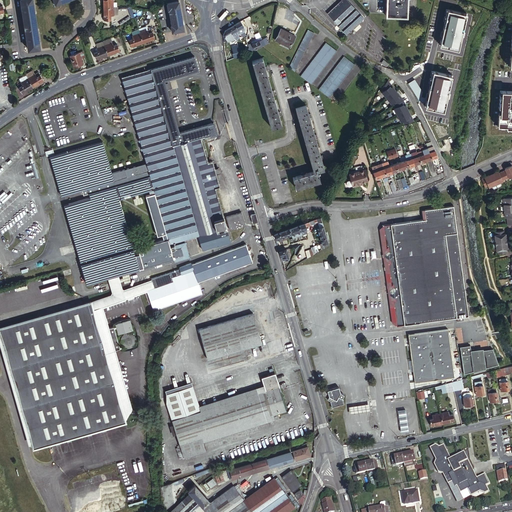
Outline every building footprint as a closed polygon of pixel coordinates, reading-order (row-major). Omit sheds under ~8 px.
[(35,3),(34,0),(21,0),(29,49),(41,47),(40,38),(38,39),(37,30),(39,30),(36,11),(35,11),(33,4),(35,3)] [(359,20),(360,18),(363,16),(347,0),(339,0),(326,12),(346,32),(348,30),(350,32),(353,29),(351,27),(359,20)] [(388,0),(388,2),(387,2),(386,15),(408,15),(408,0),(388,0)] [(184,29),(182,19),(180,11),(181,10),(179,1),(167,3),(169,11),(170,11),(172,23),(171,23),(172,31),(184,29)] [(113,6),(103,6),(104,19),(111,19),(111,14),(114,14),(114,13),(113,6)] [(441,35),(439,44),(450,46),(450,45),(459,47),(462,34),(461,34),(462,28),(463,28),(466,16),(464,16),(465,12),(447,8),(442,31),(444,31),(443,36),(441,35)] [(130,16),(119,23),(121,25),(131,18),(130,16)] [(241,22),(234,26),(238,31),(244,27),(241,22)] [(225,31),(224,35),(225,39),(226,38),(228,41),(230,40),(232,43),(239,39),(238,36),(238,35),(239,35),(237,32),(238,31),(234,26),(225,31)] [(238,35),(238,36),(244,33),(246,30),(244,27),(238,31),(237,32),(239,35),(238,35)] [(281,29),(275,40),(290,47),(296,37),(281,29)] [(140,33),(143,42),(155,38),(153,32),(149,33),(148,30),(140,33)] [(309,30),(290,68),(296,73),(315,33),(309,30)] [(132,46),(143,42),(140,33),(132,36),(133,39),(129,40),(132,46)] [(254,50),(268,44),(266,38),(252,44),(254,50)] [(113,42),(105,45),(108,54),(120,50),(118,44),(115,45),(113,42)] [(326,43),(301,77),(312,85),(338,52),(326,43)] [(234,58),(241,56),(238,44),(231,46),(234,58)] [(105,45),(98,47),(98,48),(99,51),(95,52),(97,58),(108,54),(105,45)] [(76,53),(73,54),(70,55),(74,66),(83,63),(79,52),(76,53)] [(122,79),(147,163),(113,173),(104,140),(84,145),(51,155),(63,195),(85,189),(88,199),(65,206),(88,284),(110,278),(113,290),(113,292),(113,293),(112,293),(112,294),(110,294),(34,316),(0,325),(0,326),(12,371),(17,389),(34,448),(56,442),(60,441),(67,439),(71,437),(88,433),(89,432),(92,432),(102,429),(106,427),(127,422),(125,416),(128,411),(130,408),(131,405),(118,360),(115,350),(120,348),(121,350),(130,349),(139,345),(137,331),(131,316),(123,317),(113,321),(114,324),(108,325),(102,304),(133,295),(151,290),(148,291),(155,310),(203,293),(198,282),(198,279),(212,274),(212,277),(253,262),(246,243),(180,268),(181,269),(152,280),(153,282),(132,288),(126,289),(124,290),(123,289),(122,288),(120,283),(120,279),(118,275),(121,274),(162,263),(174,259),(175,262),(190,257),(185,240),(199,236),(203,251),(232,243),(216,189),(221,187),(212,156),(207,157),(202,139),(211,136),(212,137),(218,135),(214,123),(180,133),(165,81),(199,71),(195,57),(122,79)] [(319,91),(331,99),(356,66),(345,57),(319,91)] [(266,70),(265,66),(262,58),(252,61),(272,128),(282,125),(279,116),(278,112),(273,95),(272,91),(266,70)] [(427,97),(425,106),(435,109),(436,107),(444,109),(447,96),(446,96),(448,90),(448,91),(451,78),(449,78),(450,74),(433,70),(428,93),(430,93),(429,98),(427,97)] [(29,78),(34,87),(45,80),(41,74),(40,75),(37,76),(36,74),(29,78)] [(23,93),(34,87),(29,78),(22,82),(18,84),(23,93)] [(386,84),(383,88),(382,91),(384,92),(382,93),(391,104),(393,103),(395,105),(396,108),(394,109),(401,122),(402,121),(404,124),(411,122),(409,117),(411,117),(404,104),(403,104),(401,101),(398,98),(400,96),(391,86),(389,87),(386,84)] [(498,111),(497,124),(505,125),(505,126),(511,126),(511,89),(501,89),(501,93),(499,93),(498,106),(500,106),(500,111),(498,111)] [(299,176),(296,177),(293,178),(296,188),(320,181),(317,171),(325,169),(322,160),(321,156),(316,139),(315,135),(310,118),(309,114),(306,106),(296,109),(314,172),(299,176)] [(435,157),(438,156),(433,146),(427,148),(427,149),(429,152),(431,159),(432,160),(434,166),(438,165),(435,157)] [(426,161),(431,159),(429,152),(426,153),(425,150),(422,151),(426,161)] [(387,160),(392,173),(397,171),(395,164),(393,158),(391,151),(387,152),(388,157),(390,157),(391,159),(387,160)] [(423,164),(426,162),(426,161),(422,151),(416,153),(420,163),(422,162),(423,164)] [(411,155),(414,165),(420,163),(416,153),(416,152),(411,154),(411,155)] [(409,167),(414,165),(411,155),(405,157),(409,167)] [(405,157),(405,156),(400,158),(401,162),(403,169),(409,167),(405,157)] [(382,162),(383,166),(386,175),(392,173),(387,160),(382,162)] [(434,166),(432,160),(428,161),(432,173),(436,171),(434,166)] [(395,164),(397,171),(403,169),(401,162),(395,164)] [(383,166),(378,168),(378,170),(381,177),(386,175),(383,166)] [(508,178),(511,176),(511,169),(511,167),(509,168),(508,167),(503,169),(504,171),(498,173),(497,171),(492,174),(493,175),(488,177),(488,175),(483,177),(483,178),(480,179),(483,187),(487,186),(487,187),(501,181),(508,178)] [(364,175),(366,175),(364,170),(349,175),(351,181),(353,186),(362,183),(366,182),(364,175)] [(511,196),(502,198),(503,204),(504,211),(505,218),(506,218),(507,225),(511,224),(511,196)] [(468,318),(455,206),(440,208),(441,217),(426,219),(383,224),(386,248),(384,250),(385,258),(387,260),(390,282),(388,284),(390,302),(392,303),(395,327),(468,318)] [(441,217),(440,208),(425,210),(426,219),(441,217)] [(246,226),(242,213),(226,218),(231,233),(233,232),(233,230),(246,226)] [(299,225),(294,227),(297,237),(302,235),(299,225)] [(294,227),(289,229),(291,235),(292,239),(297,237),(294,227)] [(503,231),(495,232),(495,235),(494,235),(496,251),(497,251),(497,254),(506,253),(506,250),(507,250),(506,244),(505,245),(504,239),(506,239),(505,234),(504,234),(503,231)] [(321,243),(323,249),(330,245),(327,236),(321,237),(323,242),(321,243)] [(199,253),(195,241),(188,243),(192,255),(199,253)] [(280,251),(281,256),(284,255),(286,260),(289,259),(286,249),(280,251)] [(123,279),(124,282),(125,281),(125,284),(131,282),(129,274),(123,276),(124,278),(123,279)] [(263,344),(254,314),(201,329),(209,359),(263,344)] [(408,335),(414,383),(455,378),(448,330),(408,335)] [(459,348),(463,375),(473,372),(472,370),(484,367),(484,369),(497,365),(491,349),(482,351),(482,353),(480,354),(479,351),(474,352),(474,354),(470,355),(469,346),(459,348)] [(507,368),(494,371),(495,376),(499,376),(499,374),(500,374),(500,375),(508,374),(507,368)] [(191,390),(164,399),(164,403),(169,420),(181,457),(203,450),(198,436),(289,408),(278,371),(265,375),(269,388),(198,410),(191,390)] [(499,382),(501,391),(509,390),(508,381),(507,381),(507,378),(499,380),(500,382),(499,382)] [(452,383),(454,391),(462,389),(460,381),(452,383)] [(447,393),(454,391),(452,383),(445,384),(447,393)] [(442,394),(447,393),(445,384),(435,387),(436,391),(441,389),(442,394)] [(164,393),(164,399),(191,390),(190,385),(164,393)] [(475,386),(476,395),(485,394),(483,385),(475,386)] [(331,403),(332,409),(343,406),(342,399),(343,396),(340,394),(339,391),(340,391),(339,388),(327,391),(328,396),(329,399),(328,402),(331,403)] [(417,392),(418,399),(425,398),(424,391),(417,392)] [(462,395),(464,406),(473,405),(471,392),(463,393),(462,395)] [(489,393),(490,402),(498,401),(497,392),(489,393)] [(370,403),(349,406),(350,414),(372,411),(370,403)] [(397,410),(400,432),(409,430),(405,408),(397,410)] [(440,413),(443,424),(454,421),(453,414),(449,415),(448,411),(440,413)] [(431,426),(443,424),(440,413),(432,415),(433,419),(429,419),(431,426)] [(438,444),(432,447),(438,460),(435,463),(439,470),(444,472),(447,479),(449,482),(452,480),(453,483),(455,486),(457,485),(460,492),(468,488),(471,496),(480,491),(485,494),(490,491),(487,486),(491,484),(486,475),(479,478),(471,462),(466,452),(453,459),(445,443),(441,446),(438,444)] [(311,456),(308,447),(293,452),(296,460),(311,456)] [(291,453),(267,460),(269,469),(293,461),(291,453)] [(414,453),(403,455),(404,464),(405,468),(414,466),(413,462),(416,461),(414,453)] [(404,464),(403,455),(392,458),(394,466),(404,464)] [(269,469),(267,460),(230,471),(233,479),(269,469)] [(366,464),(368,472),(379,470),(377,461),(366,464)] [(357,474),(368,472),(366,464),(355,466),(357,474)] [(505,464),(497,465),(498,472),(499,483),(508,481),(506,471),(505,464)] [(302,485),(292,471),(283,478),(293,491),(302,485)] [(210,501),(197,487),(194,484),(188,490),(192,494),(172,511),(288,511),(295,507),(275,478),(249,496),(244,500),(241,495),(243,493),(237,485),(235,487),(234,486),(203,508),(203,507),(210,501)] [(450,484),(453,483),(452,480),(449,482),(447,479),(437,484),(435,489),(436,492),(438,496),(445,493),(450,484)] [(217,484),(214,480),(205,487),(208,491),(217,484)] [(453,483),(450,484),(459,502),(471,496),(468,488),(460,492),(457,485),(455,486),(453,483)] [(305,494),(302,490),(295,494),(298,499),(305,494)] [(404,494),(406,506),(421,503),(419,491),(404,494)] [(332,503),(331,499),(323,502),(324,505),(325,511),(335,511),(333,502),(332,503)]
